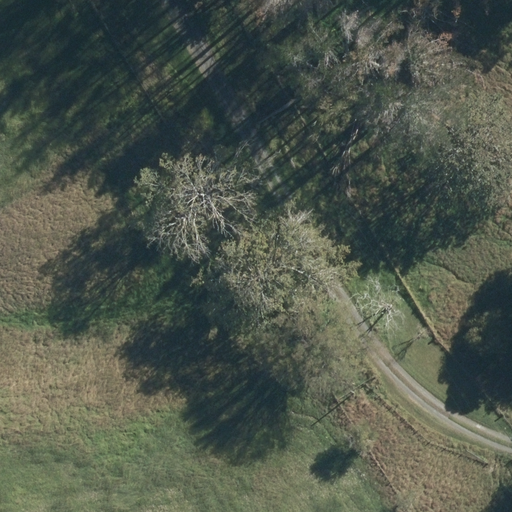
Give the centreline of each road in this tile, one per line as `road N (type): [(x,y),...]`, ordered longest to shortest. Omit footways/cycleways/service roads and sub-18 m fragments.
road 1 (unknown): [(377,511),(83,0)]
road 2 (unknown): [(230,0),(0,91)]
